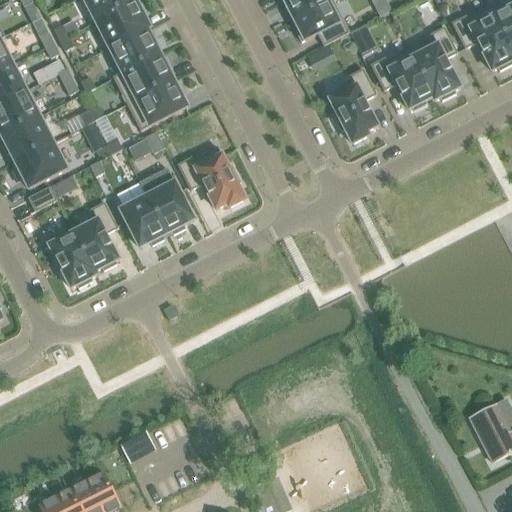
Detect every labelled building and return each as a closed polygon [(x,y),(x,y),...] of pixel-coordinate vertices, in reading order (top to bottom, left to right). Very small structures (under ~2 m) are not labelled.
[(33,5),(30,0),(18,0),(24,10),(33,5)] [(82,0),(96,25),(136,4),(133,0),(82,0)] [(294,23),(337,1),(336,0),(292,0),(285,4),(294,23)] [(511,0),(509,0),(490,10),(511,52),(511,0)] [(338,2),(337,1),(294,23),(299,31),(295,33),(301,45),(318,37),(324,49),(349,36),(333,5),(338,2)] [(136,4),(96,25),(109,51),(149,30),(145,21),(148,19),(142,7),(138,9),(136,4)] [(511,64),(511,52),(490,10),(467,22),(466,19),(452,26),(465,52),(477,46),(483,57),(492,74),(498,72),(499,75),(511,68),(511,64)] [(63,29),(54,33),(60,44),(68,39),(63,29)] [(368,36),(364,29),(350,36),(354,43),(368,36)] [(160,57),(158,53),(161,51),(155,39),(151,41),(147,33),(150,31),(149,30),(109,51),(122,76),(113,81),(114,82),(160,57)] [(458,56),(444,30),(431,38),(434,44),(412,55),(410,52),(409,52),(436,104),(440,101),(442,104),(456,97),(455,94),(460,91),(451,74),(452,74),(446,62),(458,56)] [(45,51),(54,47),(49,36),(40,40),(45,51)] [(68,39),(60,44),(65,54),(74,50),(68,39)] [(0,43),(0,74),(12,68),(0,43)] [(60,57),(54,47),(45,51),(51,62),(60,57)] [(436,104),(409,52),(386,64),(385,61),(371,68),(385,94),(396,88),(409,113),(412,111),(414,114),(427,108),(426,105),(433,101),(435,104),(436,104)] [(173,83),(169,74),(172,72),(166,60),(162,62),(160,57),(114,82),(127,107),(173,83)] [(12,68),(0,74),(0,107),(26,94),(12,68)] [(78,93),(68,72),(59,77),(69,98),(78,93)] [(377,98),(363,72),(350,79),(353,85),(327,98),(336,114),(332,116),(341,134),(345,132),(353,147),(368,139),(366,135),(377,130),(370,116),(370,115),(365,104),(377,98)] [(90,80),(81,85),(86,96),(95,91),(90,80)] [(187,110),(182,100),(186,98),(179,86),(176,88),(173,83),(127,107),(141,134),(187,110)] [(26,94),(0,107),(0,135),(2,139),(39,120),(26,94)] [(98,109),(89,114),(94,124),(103,120),(98,109)] [(80,118),(85,129),(94,124),(89,114),(80,118)] [(11,156),(15,165),(53,146),(39,120),(2,139),(4,144),(1,146),(7,158),(11,156)] [(165,151),(156,135),(146,141),(154,157),(165,151)] [(123,153),(118,144),(107,149),(112,158),(123,153)] [(24,182),(29,192),(67,173),(53,146),(15,165),(18,170),(14,171),(20,184),(24,182)] [(101,164),(112,158),(107,149),(97,155),(101,164)] [(245,203),(237,188),(241,186),(232,168),(228,170),(218,150),(193,163),(191,161),(178,168),(191,194),(203,187),(209,199),(209,198),(217,213),(227,207),(229,211),(245,203)] [(99,165),(90,169),(96,180),(105,175),(99,165)] [(194,223),(167,172),(140,186),(167,237),(172,235),(174,238),(186,232),(184,229),(194,223)] [(72,179),(64,183),(69,194),(78,190),(72,179)] [(167,237),(140,186),(147,200),(121,214),(140,251),(151,246),(153,249),(165,243),(163,239),(167,237)] [(35,215),(57,204),(50,190),(28,201),(35,215)] [(118,231),(105,206),(91,213),(97,224),(75,236),(72,231),(71,231),(96,279),(97,278),(95,275),(102,271),(104,274),(117,267),(116,264),(119,263),(111,249),(112,249),(106,237),(118,231)] [(96,279),(71,231),(47,244),(57,262),(56,263),(62,274),(63,274),(72,291),(77,289),(79,292),(92,285),(91,282),(96,279)] [(470,421),(493,466),(511,455),(511,412),(507,402),(470,421)] [(122,510),(105,476),(72,492),(81,511),(115,511),(118,511),(119,511),(120,511),(122,510)] [(127,480),(112,487),(123,510),(138,503),(127,480)] [(256,490),(257,492),(266,511),(291,511),(278,480),(256,490)] [(81,511),(72,492),(38,509),(40,511),(81,511)]
